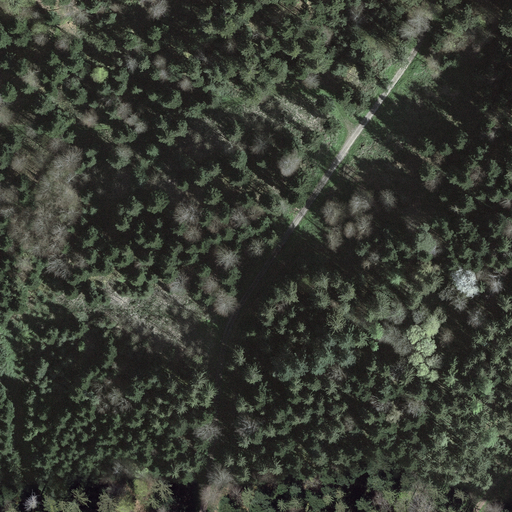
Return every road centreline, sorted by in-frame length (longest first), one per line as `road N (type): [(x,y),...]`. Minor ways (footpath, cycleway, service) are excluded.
road 1 (track): [(437,0),(428,28),(229,323),(205,511)]
road 2 (track): [(0,128),(186,120),(248,96),(309,87),(384,93)]
